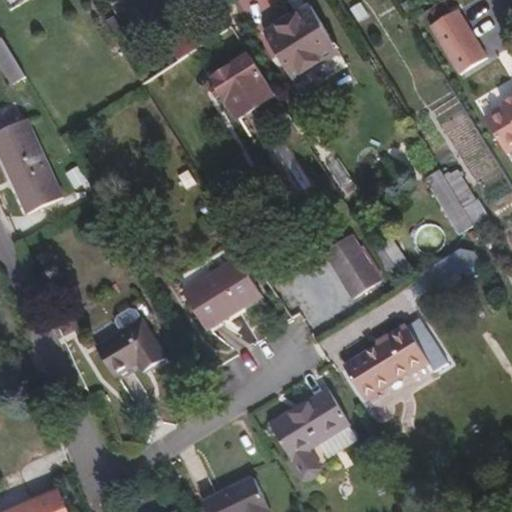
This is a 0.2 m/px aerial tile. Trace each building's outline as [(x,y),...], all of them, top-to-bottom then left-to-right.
[(461,10),(433,26),(461,74),(489,57),(461,10)] [(344,63),(314,16),(268,45),(297,91),(344,63)] [(1,39),(0,40),(0,68),(10,85),(24,77),(1,39)] [(278,104),(253,64),(249,66),(246,61),(232,70),(235,76),(215,88),(241,129),(278,104)] [(511,104),(506,108),(508,111),(488,122),(510,158),(511,156),(511,104)] [(68,203),(31,127),(0,140),(0,148),(33,218),(68,203)] [(475,225),(488,219),(459,166),(447,173),(475,225)] [(457,236),(473,227),(442,168),(425,177),(457,236)] [(483,248),(473,230),(460,238),(470,256),(483,248)] [(397,238),(378,245),(393,282),(412,274),(397,238)] [(383,289),(354,243),(327,260),(356,306),(383,289)] [(465,248),(419,273),(430,292),(475,267),(465,248)] [(260,301),(238,265),(183,299),(206,335),(260,301)] [(369,409),(432,370),(439,382),(452,374),(443,360),(422,328),(388,350),(390,354),(350,380),(369,409)] [(176,369),(153,329),(106,355),(123,384),(145,372),(151,382),(176,369)] [(354,436),(333,401),(275,436),(297,471),(354,436)] [(271,511),(256,486),(213,511),(271,511)] [(66,511),(60,497),(34,507),(36,511),(66,511)]
